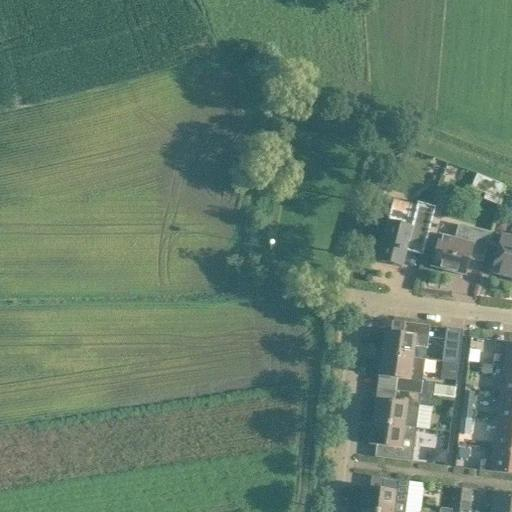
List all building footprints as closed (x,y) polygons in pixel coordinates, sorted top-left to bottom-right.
[(489,181),(484,194),(497,199),(502,186),(489,181)] [(405,212),(394,210),(390,215),(377,261),(401,268),(406,252),(411,254),(413,248),(423,251),(421,256),(422,257),(424,251),(429,234),(435,209),(417,204),(412,222),(405,212)] [(429,234),(424,251),(435,254),(431,267),(464,276),(469,260),(470,255),(481,258),(480,263),(481,263),(486,244),(489,233),(460,225),(457,239),(440,234),(439,237),(429,234)] [(511,240),(502,237),(492,272),(511,277),(511,240)] [(385,333),(382,355),(423,361),(424,349),(427,349),(430,327),(392,322),(391,334),(385,333)] [(446,329),(444,349),(442,363),(458,365),(462,331),(446,329)] [(504,368),(504,370),(511,371),(511,344),(507,344),(505,358),(494,356),(493,366),(504,368)] [(470,350),(468,362),(478,363),(479,351),(470,350)] [(395,392),(433,397),(453,399),(454,393),(434,391),(435,385),(422,383),(425,361),(423,361),(382,355),(379,377),(397,380),(395,392)] [(511,397),(511,371),(504,370),(501,396),(511,397)] [(373,423),(403,427),(416,429),(419,407),(432,409),(433,397),(395,392),(377,389),(373,423)] [(464,394),(463,404),(473,406),(474,395),(474,394),(464,393),(464,394)] [(511,423),(511,397),(501,396),(498,422),(511,423)] [(511,449),(511,423),(498,422),(494,447),(511,449)] [(416,429),(403,427),(373,423),(370,445),(376,446),(375,458),(386,460),(411,463),(416,429)] [(511,475),(511,449),(494,447),(492,463),(481,461),(480,472),(511,475)] [(433,451),(431,464),(444,466),(445,452),(433,451)] [(364,489),(361,511),(367,511),(420,511),(424,485),(415,484),(407,483),(383,479),(371,478),(369,490),(364,489)] [(463,489),(463,490),(461,502),(470,503),(471,490),(463,489)] [(511,511),(511,495),(493,494),(490,511),(511,511)]
